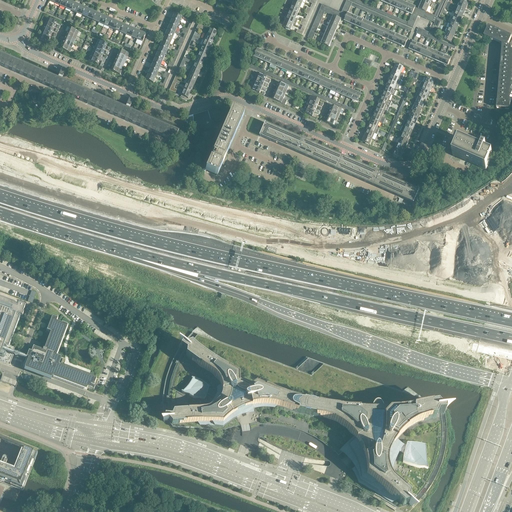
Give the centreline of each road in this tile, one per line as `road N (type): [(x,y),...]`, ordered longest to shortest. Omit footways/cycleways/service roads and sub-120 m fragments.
road 1 (motorway): [(511,313),(182,235),(0,175)]
road 2 (motorway): [(126,251),(405,359),(510,384)]
road 3 (motorway): [(126,251),(511,352)]
road 4 (motorway): [(126,251),(302,278),(511,324)]
road 5 (primary): [(354,511),(179,445),(103,431)]
road 6 (residential): [(346,147),(231,98),(175,112),(127,93)]
road 7 (primary): [(97,442),(197,464),(319,511)]
road 8 (residential): [(451,80),(407,171),(346,147)]
road 9 (primary): [(510,384),(466,511)]
road 10 (motorway): [(0,213),(126,251)]
road 11 (unclassified): [(127,93),(28,51),(18,36)]
